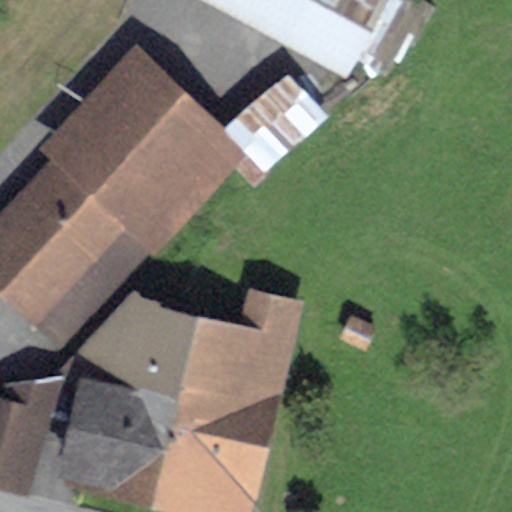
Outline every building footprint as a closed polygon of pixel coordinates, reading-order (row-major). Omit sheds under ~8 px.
[(253,0),(346,50),(373,0),(253,0)] [(141,74),(0,224),(0,277),(59,334),(206,177),(214,185),(235,162),(141,74)] [(246,327),(180,311),(173,342),(186,345),(153,487),(239,506),(285,306),(253,298),(246,327)] [(352,318),(344,333),(364,343),(372,328),(352,318)] [(105,326),(72,466),(153,487),(186,345),(173,342),(105,326)] [(0,406),(0,481),(16,487),(37,419),(0,406)]
